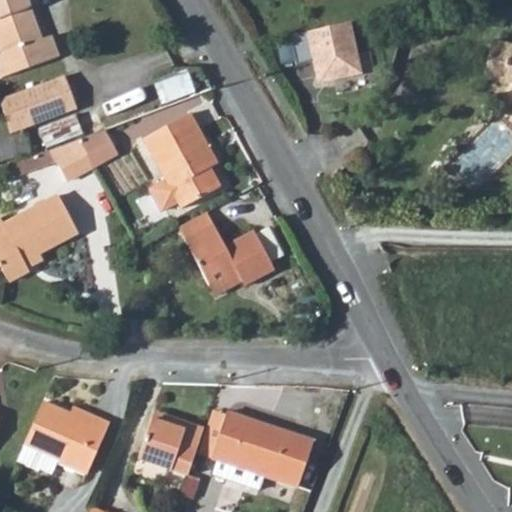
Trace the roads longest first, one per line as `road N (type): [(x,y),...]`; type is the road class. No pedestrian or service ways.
road 1 (tertiary): [(193,0),(384,353)]
road 2 (residential): [(384,353),(367,363),(193,364),(66,356),(0,331)]
road 3 (unknown): [(342,274),(511,264)]
road 4 (tertiary): [(409,397),(474,511)]
